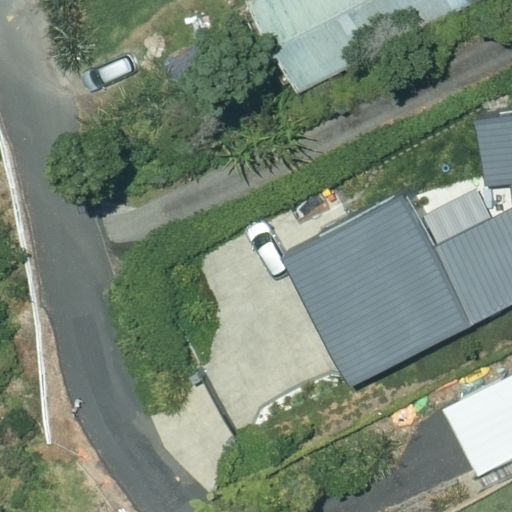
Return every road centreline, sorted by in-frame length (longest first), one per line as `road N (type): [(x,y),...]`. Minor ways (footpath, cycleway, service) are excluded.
road 1 (residential): [(0,20),(138,511)]
road 2 (unknown): [(511,43),(68,268)]
